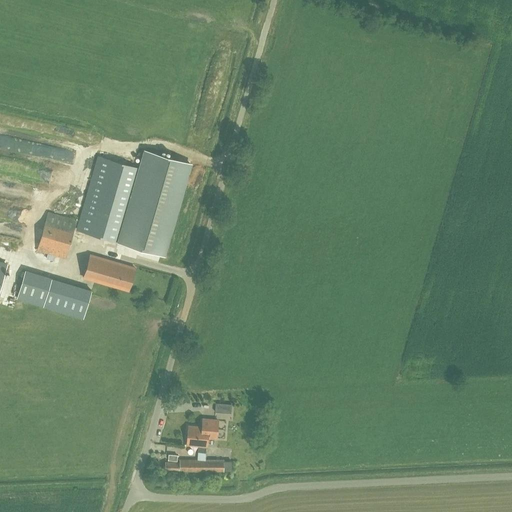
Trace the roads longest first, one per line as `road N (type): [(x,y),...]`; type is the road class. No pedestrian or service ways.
road 1 (unclassified): [(132,493),(275,0)]
road 2 (unclassified): [(511,476),(285,487),(238,500),(132,493)]
